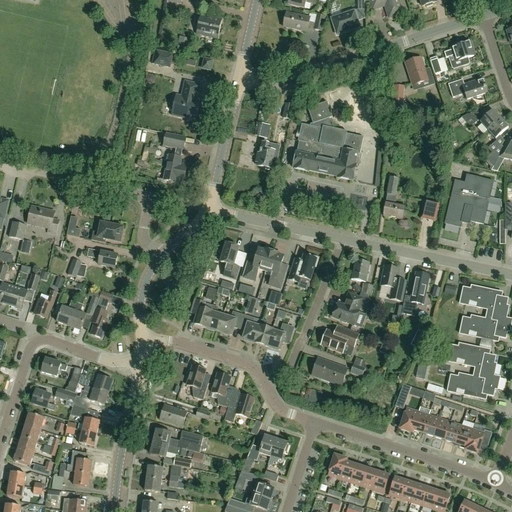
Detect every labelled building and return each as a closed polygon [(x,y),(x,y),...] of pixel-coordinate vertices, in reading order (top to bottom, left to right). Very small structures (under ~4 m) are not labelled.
[(289,0),(289,5),(305,9),(306,3),(315,5),(316,0),(319,0),(319,1),(328,3),(328,2),(328,0),(289,0)] [(357,0),(358,10),(365,10),(364,0),(357,0)] [(402,13),(397,0),(370,0),(373,9),(386,5),(390,17),(402,13)] [(360,28),(358,24),(354,11),(331,19),(337,36),(356,29),(360,28)] [(322,33),(325,17),(310,14),(309,18),(286,14),(283,28),(307,33),(309,23),(314,24),(312,31),(322,33)] [(218,39),(222,20),(201,15),(197,35),(218,39)] [(189,39),(180,36),(177,47),(186,50),(189,39)] [(468,58),(475,56),(470,42),(451,49),(452,50),(444,53),(446,58),(448,58),(452,68),(454,69),(468,65),(469,63),(468,58)] [(170,68),(173,54),(156,50),(152,63),(170,68)] [(425,70),(421,58),(405,64),(415,92),(435,85),(430,68),(425,70)] [(210,70),(213,61),(205,59),(203,68),(210,70)] [(435,75),(442,73),(438,59),(430,62),(435,75)] [(487,93),(482,79),(474,82),(474,84),(465,87),(463,80),(448,85),(453,98),(465,94),(467,100),(487,93)] [(196,96),(199,85),(185,82),(182,97),(176,96),(172,115),(184,118),(184,117),(195,119),(199,101),(194,100),(195,96),(196,96)] [(403,106),(404,87),(393,86),(392,105),(403,106)] [(361,89),(349,88),(348,100),(360,101),(361,89)] [(331,129),(333,123),(331,123),(329,119),(332,118),(327,102),(308,109),(314,127),(301,125),(301,126),(299,126),(297,137),(299,138),(298,142),(300,142),(297,153),(293,169),(308,172),(337,178),(337,179),(352,182),(356,166),(358,154),(360,155),(364,138),(347,134),(347,132),(331,129)] [(290,120),(293,105),(286,103),(282,119),(290,120)] [(488,131),(501,119),(493,111),(480,122),(488,131)] [(479,121),(472,113),(462,119),(466,124),(471,120),(475,124),(479,121)] [(504,149),(501,146),(503,144),(502,144),(504,142),(499,136),(508,128),(501,119),(488,131),(497,141),(493,145),(493,144),(487,150),(491,154),(486,159),(493,167),(504,149)] [(265,138),(267,128),(256,126),(254,136),(265,138)] [(183,150),(185,138),(166,133),(163,146),(176,149),(175,156),(168,155),(163,180),(176,183),(177,181),(183,182),(187,165),(181,164),(182,158),(180,158),(182,150),(183,150)] [(511,139),(510,139),(509,139),(504,149),(493,167),(491,170),(497,172),(504,159),(511,161),(511,139)] [(264,169),(265,170),(269,171),(270,170),(271,170),(273,161),(277,162),(280,147),(268,145),(263,144),(262,150),(261,150),(260,155),(258,155),(256,163),(258,163),(258,167),(264,169)] [(381,188),(386,145),(379,144),(374,187),(381,188)] [(483,225),(493,182),(466,176),(465,183),(455,181),(452,193),(445,224),(461,228),(466,208),(472,209),(469,222),(483,225)] [(403,221),(405,206),(395,205),(396,197),(395,197),(398,180),(390,178),(387,195),(387,196),(383,217),(403,221)] [(435,222),(439,204),(425,201),(421,219),(435,222)] [(56,235),(59,221),(53,220),(55,213),(31,207),(27,224),(50,229),(49,234),(56,235)] [(23,241),(27,226),(12,223),(9,238),(23,241)] [(119,227),(120,225),(111,223),(111,226),(101,224),(99,233),(93,232),(91,241),(105,244),(106,240),(120,243),(123,228),(119,227)] [(479,226),(476,237),(488,240),(491,229),(479,226)] [(79,239),(81,230),(68,228),(67,236),(79,239)] [(236,280),(240,268),(233,266),(239,248),(234,247),(234,245),(225,242),(222,251),(224,251),(221,263),(227,265),(224,276),(236,280)] [(115,269),(118,256),(101,252),(89,250),(87,257),(93,259),(93,258),(100,260),(99,266),(115,269)] [(288,267),(281,265),(283,257),(279,256),(279,255),(263,250),(263,251),(258,250),(254,265),(247,263),(243,278),(256,282),(258,273),(271,277),(269,286),(281,289),(288,267)] [(295,260),(289,281),(298,284),(300,278),(310,281),(314,268),(316,268),(319,258),(313,256),(312,258),(304,256),(302,262),(295,260)] [(77,279),(82,263),(73,260),(67,274),(77,279)] [(365,283),(370,264),(356,260),(351,279),(365,283)] [(0,281),(4,283),(9,269),(0,266),(0,281)] [(402,302),(404,290),(406,282),(398,280),(400,269),(385,266),(381,286),(392,288),(390,300),(402,302)] [(424,305),(430,275),(417,273),(412,297),(406,296),(402,314),(415,316),(418,306),(415,305),(416,303),(424,305)] [(36,292),(40,277),(36,276),(32,275),(27,290),(36,292)] [(222,281),(220,287),(232,291),(234,285),(222,281)] [(238,292),(245,294),(248,287),(240,284),(238,292)] [(371,296),(373,286),(363,284),(361,294),(371,296)] [(0,304),(9,307),(15,289),(2,285),(0,290),(0,304)] [(499,292),(472,286),(471,289),(464,288),(460,304),(488,310),(488,311),(494,313),(492,321),(472,316),(471,319),(464,318),(460,334),(495,341),(496,337),(506,339),(507,332),(510,332),(511,322),(511,319),(506,319),(509,307),(507,306),(508,299),(498,297),(499,292)] [(15,289),(9,307),(21,311),(27,293),(15,289)] [(229,298),(231,292),(223,290),(221,295),(229,298)] [(56,298),(58,294),(51,291),(49,296),(50,296),(48,304),(40,301),(35,315),(47,319),(52,305),(53,305),(55,298),(56,298)] [(114,296),(102,292),(99,300),(108,303),(111,304),(114,296)] [(64,306),(67,296),(61,293),(57,304),(64,306)] [(358,312),(363,300),(349,294),(345,304),(346,304),(345,307),(338,304),(333,317),(340,320),(341,322),(345,324),(347,323),(354,325),(359,312),(358,312)] [(363,300),(362,302),(369,305),(371,296),(361,294),(359,298),(363,300)] [(99,301),(99,300),(92,297),(86,314),(92,317),(93,317),(96,308),(99,301)] [(69,327),(79,299),(77,303),(71,301),(68,309),(63,308),(58,323),(69,327)] [(79,299),(69,327),(81,332),(86,316),(80,314),(83,306),(82,305),(84,300),(79,299)] [(108,304),(108,303),(99,300),(99,301),(96,308),(93,317),(92,317),(90,323),(95,324),(91,335),(102,339),(106,328),(107,329),(109,322),(105,321),(108,312),(106,311),(108,304)] [(206,329),(211,312),(203,309),(205,303),(195,300),(191,314),(197,316),(194,325),(206,329)] [(274,311),(276,306),(268,303),(266,309),(274,311)] [(219,332),(224,314),(216,312),(217,308),(212,307),(211,312),(206,329),(212,331),(212,330),(219,332)] [(240,330),(244,316),(233,313),(231,319),(224,316),(224,315),(224,314),(219,332),(223,333),(223,334),(229,336),(230,335),(231,336),(234,328),(240,330)] [(262,322),(254,319),(244,316),(240,330),(246,331),(243,339),(245,340),(245,341),(256,344),(261,328),(260,328),(262,322)] [(262,321),(262,322),(260,328),(261,328),(256,344),(267,347),(272,330),(266,328),(267,322),(262,321)] [(272,330),(267,347),(278,351),(278,350),(280,350),(282,343),(289,345),(294,328),(283,325),(280,334),(272,331),(273,330),(272,330)] [(359,335),(337,326),(334,335),(327,332),(322,345),(342,353),(346,345),(353,348),(359,335)] [(418,348),(422,341),(414,337),(411,345),(418,348)] [(486,350),(460,344),(459,347),(451,345),(448,362),(476,368),(475,369),(481,371),(480,379),(459,374),(459,377),(451,376),(448,392),(482,399),(483,394),(493,396),(495,389),(497,390),(500,378),(494,376),(496,364),(494,364),(496,357),(485,355),(486,350)] [(330,375),(334,364),(319,358),(312,376),(330,382),(332,375),(330,375)] [(66,372),(68,366),(46,359),(42,373),(57,378),(59,370),(66,372)] [(332,375),(330,382),(342,387),(348,369),(334,364),(330,375),(332,375)] [(374,382),(376,375),(366,371),(366,369),(353,365),(350,374),(362,378),(363,377),(374,382)] [(196,368),(193,367),(187,386),(193,388),(192,390),(193,398),(203,401),(208,384),(202,382),(206,371),(202,369),(197,368),(196,368)] [(58,389),(77,395),(75,394),(83,370),(75,368),(71,381),(69,383),(68,387),(67,388),(66,389),(65,391),(58,389)] [(228,409),(231,401),(233,392),(227,390),(231,378),(227,377),(221,375),(218,374),(212,394),(213,394),(211,398),(217,399),(217,397),(218,406),(228,409)] [(92,389),(108,395),(113,381),(99,376),(96,384),(94,384),(92,389)] [(88,387),(89,381),(82,378),(80,385),(88,387)] [(395,407),(403,410),(411,388),(403,385),(395,407)] [(76,396),(77,395),(58,389),(55,398),(67,402),(66,406),(73,408),(73,406),(76,396)] [(105,406),(108,395),(92,389),(91,394),(82,391),(80,398),(76,396),(73,406),(88,410),(91,402),(105,406)] [(55,412),(56,406),(49,404),(51,396),(36,391),(32,405),(55,412)] [(231,401),(228,409),(224,421),(233,424),(236,415),(248,419),(254,400),(250,398),(245,397),(241,396),(239,403),(231,401)] [(182,428),(187,413),(165,405),(159,420),(182,428)] [(85,419),(88,410),(73,406),(70,416),(86,420),(86,419),(85,419)] [(424,434),(429,416),(431,411),(420,407),(418,412),(412,432),(413,430),(424,434)] [(412,432),(418,412),(407,408),(401,429),(412,432)] [(208,421),(210,416),(210,414),(198,410),(196,417),(208,421)] [(25,426),(41,431),(45,419),(29,414),(25,426)] [(434,437),(440,419),(429,416),(424,434),(434,437)] [(86,420),(83,431),(93,434),(97,435),(100,422),(97,421),(86,419),(86,420)] [(445,441),(451,423),(440,419),(434,437),(445,441)] [(257,436),(262,424),(256,421),(251,434),(257,436)] [(62,433),(64,425),(58,423),(56,432),(62,433)] [(456,444),(462,426),(451,423),(445,441),(456,444)] [(38,443),(41,431),(25,426),(22,438),(38,443)] [(466,450),(473,430),(462,426),(456,444),(460,445),(459,447),(466,449),(466,450)] [(154,443),(187,451),(187,450),(198,452),(201,436),(182,431),(180,442),(170,439),(171,434),(156,430),(154,443)] [(473,430),(466,450),(477,453),(481,443),(488,445),(492,433),(485,430),(484,433),(473,430)] [(93,434),(83,431),(80,444),(94,447),(97,435),(93,434)] [(271,457),(276,440),(274,440),(275,438),(267,436),(267,437),(265,437),(260,453),(271,457)] [(34,454),(38,443),(22,438),(18,449),(34,454)] [(61,449),(62,444),(62,442),(54,439),(51,447),(60,450),(61,449)] [(276,440),(271,457),(282,461),(285,452),(287,452),(289,446),(287,445),(287,444),(285,443),(286,442),(278,439),(278,441),(276,440)] [(187,451),(154,443),(151,455),(164,458),(165,458),(166,453),(185,458),(187,451)] [(58,458),(60,450),(51,447),(49,455),(58,458)] [(30,466),(34,454),(18,449),(14,461),(30,466)] [(346,462),(347,460),(335,456),(329,476),(340,480),(346,462)] [(173,466),(191,470),(192,461),(175,458),(175,461),(165,458),(164,458),(163,464),(173,466)] [(242,471),(249,474),(254,461),(248,458),(242,471)] [(76,473),(90,475),(92,462),(77,460),(76,473)] [(50,472),(53,464),(46,462),(44,468),(34,465),(33,471),(49,476),(50,472)] [(356,466),(346,462),(340,480),(351,484),(356,466)] [(147,479),(161,481),(163,468),(148,466),(147,479)] [(361,487),(367,469),(356,466),(351,484),(361,487)] [(372,491),(378,473),(367,469),(361,487),(372,491)] [(69,479),(70,473),(60,471),(59,477),(54,477),(51,490),(62,491),(63,478),(69,479)] [(256,476),(249,474),(242,471),(239,478),(253,482),(256,476)] [(9,485),(24,487),(26,475),(11,472),(9,485)] [(276,482),(279,476),(266,472),(264,478),(276,482)] [(89,488),(90,475),(76,473),(74,486),(89,488)] [(378,473),(372,491),(383,494),(389,476),(378,473)] [(401,500),(406,482),(395,478),(389,496),(401,500)] [(160,493),(161,481),(147,479),(145,491),(160,493)] [(411,503),(417,485),(406,482),(401,500),(411,503)] [(254,495),(271,500),(271,498),(273,499),(275,492),(274,491),(274,489),(258,484),(254,495)] [(22,500),(24,487),(9,485),(7,497),(22,500)] [(422,507),(428,489),(417,485),(411,503),(422,507)] [(433,510),(439,492),(428,489),(422,507),(433,510)] [(60,492),(48,491),(47,500),(60,501),(60,492)] [(188,500),(188,492),(180,492),(179,500),(188,500)] [(439,492),(433,510),(438,511),(444,511),(450,496),(439,492)] [(177,501),(178,494),(168,493),(167,500),(177,501)] [(270,502),(271,500),(254,495),(252,500),(247,499),(245,505),(267,511),(268,510),(269,510),(272,503),(270,502)] [(356,503),(358,499),(346,495),(345,500),(356,503)] [(63,511),(70,511),(86,511),(88,502),(64,499),(63,511)] [(228,506),(242,510),(244,504),(230,500),(228,506)] [(334,500),(333,504),(331,509),(338,511),(341,502),(334,500)] [(142,511),(157,511),(158,503),(143,502),(142,511)] [(472,511),(475,507),(465,502),(459,511),(472,511)]
